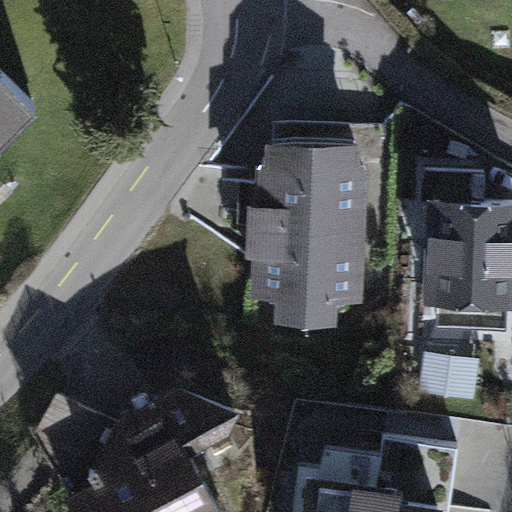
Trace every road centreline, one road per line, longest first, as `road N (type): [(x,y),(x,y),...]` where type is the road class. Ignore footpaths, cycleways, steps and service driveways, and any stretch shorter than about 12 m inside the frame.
road 1 (residential): [(0,372),(200,119),(229,70),(238,12)]
road 2 (residential): [(511,126),(354,30),(238,12)]
